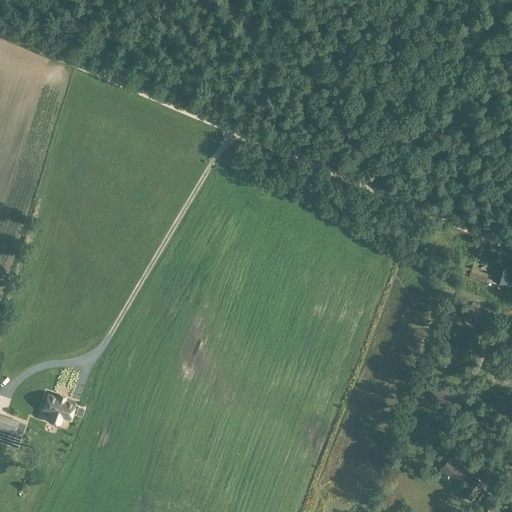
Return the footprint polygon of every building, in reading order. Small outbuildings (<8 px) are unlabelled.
[(493,280),(507,284),(511,268),(497,264),(493,280)] [(471,268),(468,276),(486,283),(489,274),(478,270),(479,268),(473,266),(472,268),(471,268)] [(472,322),(472,323),(483,315),(483,314),(482,315),(474,303),(474,302),(463,310),(463,311),(464,310),(472,322)] [(462,357),(462,358),(468,346),(467,345),(467,346),(454,340),(454,339),(453,339),(448,351),(449,352),(449,351),(462,357)] [(501,379),(508,378),(511,377),(511,365),(498,367),(499,379),(500,380),(501,379)] [(448,403),(453,390),(434,383),(429,396),(434,397),(433,400),(441,403),(442,401),(448,403)] [(48,420),(59,424),(62,416),(69,419),(74,404),(64,400),(59,398),(48,394),(43,409),(50,412),(48,420)] [(4,417),(0,428),(14,433),(18,422),(4,417)] [(438,431),(420,422),(414,434),(419,437),(418,439),(426,442),(427,441),(432,443),(438,431)] [(456,463),(451,458),(441,468),(458,485),(467,475),(456,464),(456,463)] [(14,481),(18,472),(0,464),(0,480),(2,481),(3,477),(14,481)] [(483,483),(475,477),(462,495),(470,501),(483,483)] [(486,492),(482,501),(483,501),(478,510),(481,511),(494,511),(498,506),(491,503),(494,497),(486,492)]
